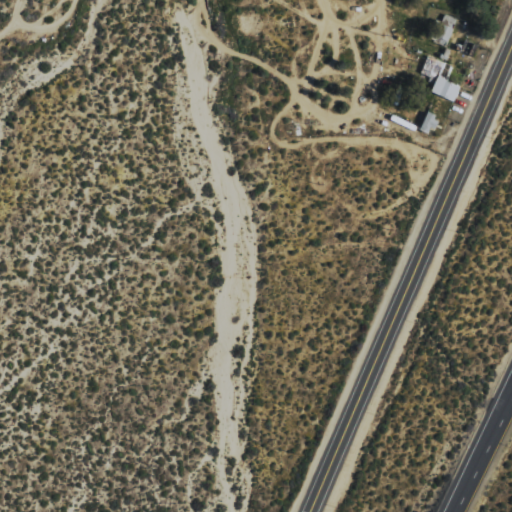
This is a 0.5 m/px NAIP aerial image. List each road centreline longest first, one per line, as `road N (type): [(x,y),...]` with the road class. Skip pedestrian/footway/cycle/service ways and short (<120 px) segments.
road 1 (secondary): [(312,511),(511,45)]
road 2 (motorway): [(511,398),(455,511)]
